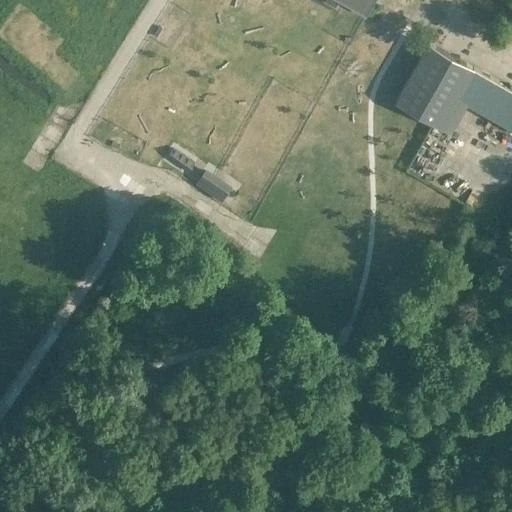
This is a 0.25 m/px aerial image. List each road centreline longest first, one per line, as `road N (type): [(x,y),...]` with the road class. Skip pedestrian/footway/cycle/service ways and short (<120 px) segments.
road 1 (track): [(200,511),(511,388)]
road 2 (track): [(158,0),(78,133),(107,187),(114,230),(79,292)]
road 3 (track): [(0,413),(79,292)]
